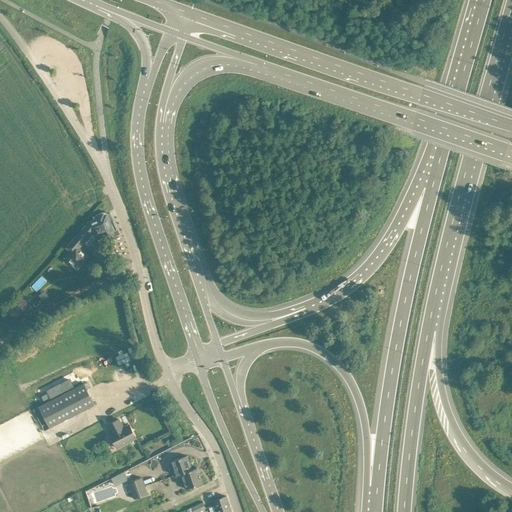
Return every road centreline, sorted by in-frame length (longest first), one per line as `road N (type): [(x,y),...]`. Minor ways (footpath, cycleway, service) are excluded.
road 1 (trunk): [(450,119),(402,306),(373,511)]
road 2 (unclassified): [(26,54),(108,180),(166,371)]
road 3 (tertiary): [(511,125),(182,13)]
road 4 (trunk): [(433,301),(511,5)]
road 5 (tertiary): [(146,84),(140,177),(194,351)]
road 6 (tertiary): [(251,65),(511,151)]
road 7 (trunk): [(450,119),(381,252),(311,306)]
road 8 (trunk): [(262,345),(315,349),(343,374),(364,425),(373,511)]
road 9 (trunk): [(511,492),(469,456),(451,424),(438,378),(433,301)]
road 10 (trunk): [(403,511),(433,301)]
road 11 (tertiary): [(197,274),(168,175),(164,112)]
road 12 (unclassified): [(238,511),(221,458),(166,371)]
road 13 (tertiary): [(198,366),(262,511)]
road 14 (trunk): [(311,306),(240,317),(197,274)]
road 15 (trunk): [(483,0),(450,119)]
